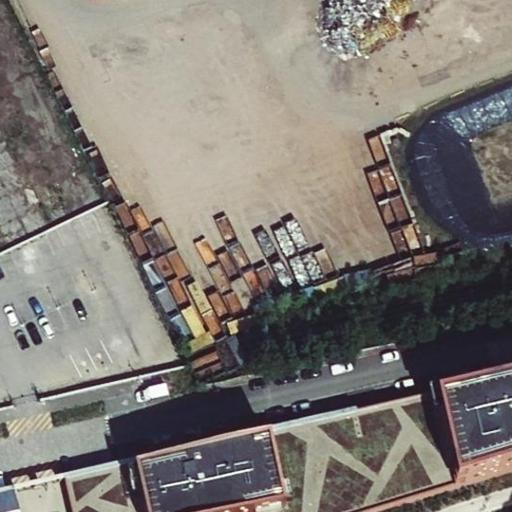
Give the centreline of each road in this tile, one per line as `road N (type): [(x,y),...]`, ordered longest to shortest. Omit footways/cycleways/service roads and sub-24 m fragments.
road 1 (residential): [(0,464),(481,357)]
road 2 (unknown): [(0,298),(91,248),(114,254),(137,280),(134,303),(120,321),(13,376)]
road 3 (unknown): [(74,44),(103,120),(128,149),(159,166),(219,165),(303,115)]
road 4 (unknown): [(74,44),(139,45),(210,20),(250,78),(275,103),(303,115)]
road 5 (unknown): [(511,65),(344,117),(303,115)]
